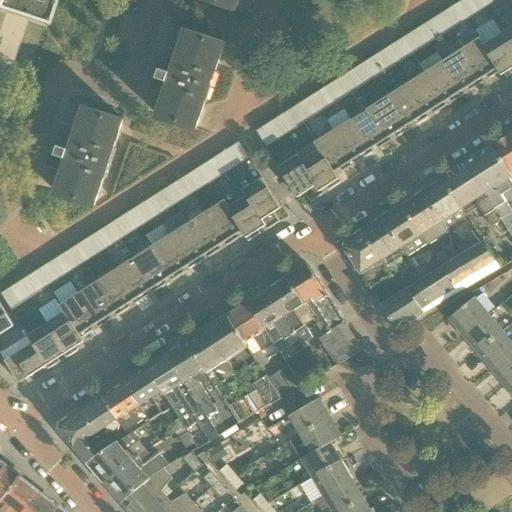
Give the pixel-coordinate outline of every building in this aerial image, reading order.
[(0,0),(0,8),(47,24),(54,0),(0,0)] [(209,0),(237,9),(237,8),(239,0),(209,0)] [(469,0),(478,14),(487,8),(482,0),(469,0)] [(451,31),(458,26),(448,9),(440,14),(451,31)] [(442,37),(451,31),(440,14),(431,20),(442,37)] [(511,27),(503,33),(511,46),(511,27)] [(225,43),(188,31),(176,67),(161,62),(157,64),(153,76),(171,82),(159,117),(196,130),(206,101),(204,100),(209,86),(213,88),(213,87),(209,85),(214,72),(216,72),(225,43)] [(414,54),(422,50),(411,33),(404,37),(414,54)] [(511,46),(503,33),(485,44),(484,45),(501,72),(503,76),(510,71),(511,74),(511,46)] [(406,60),(414,54),(404,37),(395,43),(406,60)] [(484,45),(485,44),(481,38),(463,49),(482,79),(487,76),(490,79),(501,72),(484,45)] [(484,83),(482,79),(463,49),(444,61),(463,91),(469,87),(471,91),(484,83)] [(378,77),(385,73),(375,56),(367,60),(378,77)] [(369,83),(378,77),(367,60),(358,66),(369,83)] [(466,94),(463,91),(444,61),(426,72),(445,103),(451,99),(453,102),(466,94)] [(447,106),(445,103),(426,72),(408,84),(427,114),(433,111),(435,114),(447,106)] [(342,100),(349,96),(338,79),(331,84),(342,100)] [(333,106),(342,100),(331,84),(322,89),(333,106)] [(429,118),(427,114),(408,84),(390,96),(409,126),(415,122),(417,125),(429,118)] [(411,129),(409,126),(390,96),(371,107),(391,137),(396,134),(398,137),(411,129)] [(304,124),(312,119),(302,102),(294,107),(304,124)] [(296,129),(304,124),(294,107),(285,112),(296,129)] [(393,141),(391,137),(371,107),(353,119),(372,149),(378,145),(380,149),(393,141)] [(124,120),(123,120),(86,108),(74,144),(60,139),(55,141),(51,153),(69,159),(58,194),(95,207),(124,120)] [(374,152),(372,149),(353,119),(334,130),(354,160),(360,157),(362,160),(374,152)] [(256,131),(265,144),(274,139),(265,125),(256,131)] [(356,164),(354,160),(334,130),(316,143),(320,149),(335,173),(342,168),(344,172),(356,164)] [(511,137),(510,135),(493,146),(511,175),(511,178),(511,179),(511,180),(511,137)] [(281,153),(292,147),(285,136),(275,143),(281,153)] [(240,142),(231,147),(239,161),(248,155),(240,142)] [(511,210),(502,194),(511,187),(511,180),(511,179),(511,178),(511,175),(493,146),(467,163),(503,220),(511,235),(511,210)] [(342,183),(335,173),(320,149),(303,161),(322,191),(328,187),(330,190),(342,183)] [(322,191),(303,161),(299,155),(279,167),(299,198),(306,193),(312,202),(324,194),(322,191)] [(202,165),(211,179),(219,174),(211,160),(202,165)] [(477,199),(482,208),(493,226),(502,220),(503,220),(467,163),(444,178),(463,208),(477,199)] [(203,184),(211,179),(202,165),(194,170),(203,184)] [(275,213),(282,208),(263,178),(243,190),(247,196),(266,227),(268,230),(280,222),(275,213)] [(448,229),(468,217),(463,208),(444,178),(444,179),(432,187),(431,186),(423,190),(448,229)] [(165,189),(174,203),(183,197),(174,183),(165,189)] [(166,207),(174,203),(165,189),(158,194),(166,207)] [(449,230),(448,229),(423,190),(416,195),(417,197),(404,205),(428,243),(449,230)] [(260,230),(266,227),(247,196),(229,207),(244,231),(250,241),(262,234),(260,230)] [(244,231),(229,207),(225,201),(206,212),(225,243),(227,246),(240,238),(237,235),(244,231)] [(408,256),(428,243),(404,205),(391,213),(390,212),(383,217),(407,255),(408,256)] [(129,212),(137,226),(146,220),(138,206),(129,212)] [(130,230),(137,226),(129,212),(121,217),(130,230)] [(219,247),(225,243),(206,212),(188,224),(207,254),(209,258),(221,250),(219,247)] [(407,255),(383,217),(375,221),(376,223),(364,231),(363,229),(392,276),(402,292),(410,288),(401,275),(404,273),(397,261),(407,255)] [(201,258),(207,254),(188,224),(169,236),(189,266),(191,269),(203,261),(201,258)] [(372,289),(392,276),(363,229),(355,234),(356,236),(346,242),(345,247),(357,267),(372,289)] [(92,235),(101,249),(110,243),(101,230),(92,235)] [(94,254),(101,249),(92,235),(85,240),(94,254)] [(183,270),(189,266),(169,236),(151,248),(170,278),(173,281),(185,273),(183,270)] [(464,253),(473,248),(467,240),(459,245),(464,253)] [(501,268),(484,241),(473,248),(464,253),(452,262),(443,267),(410,288),(402,292),(382,305),(398,330),(425,313),(501,268)] [(165,281),(170,278),(151,248),(133,259),(152,289),(154,293),(167,285),(165,281)] [(444,250),(436,255),(443,267),(452,262),(444,250)] [(56,259),(64,272),(74,266),(65,253),(56,259)] [(57,277),(64,272),(56,259),(49,263),(57,277)] [(146,293),(152,289),(133,259),(115,271),(134,301),(136,304),(149,296),(146,293)] [(312,299),(326,320),(318,325),(325,336),(346,323),(321,285),(311,268),(305,266),(287,277),(304,304),(312,299)] [(128,305),(134,301),(115,271),(97,282),(116,313),(118,316),(130,308),(128,305)] [(19,282),(28,295),(37,290),(28,276),(19,282)] [(314,320),(304,304),(287,277),(268,290),(295,332),(300,340),(303,345),(314,338),(306,326),(314,320)] [(21,300),(28,295),(19,282),(12,287),(21,300)] [(110,316),(116,313),(97,282),(78,294),(98,324),(100,328),(112,320),(110,316)] [(1,293),(10,307),(17,302),(9,289),(1,293)] [(280,352),(300,340),(295,332),(268,290),(248,302),(265,329),(280,352)] [(92,328),(98,324),(78,294),(60,306),(65,312),(82,339),(83,338),(94,331),(92,328)] [(464,336),(490,315),(476,297),(450,319),(464,336)] [(280,352),(265,329),(248,302),(228,315),(246,344),(254,355),(261,367),(270,361),(269,360),(280,352)] [(0,335),(15,326),(1,304),(0,304),(0,335)] [(85,342),(83,338),(82,339),(65,312),(46,324),(66,354),(68,358),(80,350),(78,346),(85,342)] [(234,368),(254,355),(246,344),(228,315),(187,341),(217,387),(237,374),(234,368)] [(478,353),(504,331),(490,315),(464,336),(478,353)] [(322,339),(338,366),(364,351),(346,323),(325,336),(322,339)] [(60,358),(66,354),(46,324),(28,336),(33,344),(47,366),(50,369),(62,361),(60,358)] [(492,370),(511,352),(511,340),(504,331),(478,353),(492,370)] [(220,437),(240,423),(225,400),(217,387),(187,341),(167,354),(212,424),(220,437)] [(20,383),(47,366),(33,344),(6,361),(20,383)] [(506,386),(511,380),(511,352),(492,370),(506,386)] [(204,429),(212,424),(167,354),(147,367),(162,391),(180,419),(185,427),(186,430),(199,421),(204,429)] [(291,366),(276,375),(288,395),(303,387),(291,366)] [(153,396),(162,391),(147,367),(125,381),(151,421),(164,413),(153,396)] [(276,391),(268,379),(267,376),(254,385),(257,390),(250,395),(245,388),(234,395),(225,400),(240,423),(258,412),(260,411),(281,399),(276,391)] [(151,421),(125,381),(103,395),(118,418),(126,430),(148,417),(151,421)] [(96,433),(118,418),(103,395),(81,410),(96,433)] [(302,435),(331,418),(319,399),(290,416),(302,435)] [(60,430),(89,464),(107,449),(107,448),(96,433),(81,410),(61,423),(60,430)] [(331,442),(332,443),(342,437),(331,418),(302,435),(313,453),(331,442)] [(175,432),(185,427),(180,419),(171,425),(175,432)] [(204,429),(202,430),(203,431),(204,432),(210,442),(220,437),(212,424),(204,429)] [(195,444),(186,430),(185,427),(175,432),(186,449),(195,444)] [(117,441),(107,448),(107,449),(89,464),(106,483),(143,451),(146,449),(132,433),(123,439),(118,442),(117,441)] [(342,461),(332,443),(331,442),(313,453),(302,459),(313,478),(342,461)] [(229,454),(221,443),(208,452),(216,463),(229,454)] [(170,465),(158,451),(152,456),(146,449),(143,451),(106,483),(122,501),(148,478),(164,469),(170,465)] [(203,466),(192,453),(183,458),(196,472),(203,466)] [(317,501),(353,480),(342,461),(313,478),(306,483),(317,501)] [(0,498),(17,478),(0,464),(0,498)] [(228,480),(235,474),(227,465),(220,471),(228,480)] [(130,511),(147,511),(166,496),(162,491),(165,488),(173,478),(164,469),(148,478),(122,501),(130,511)] [(495,507),(511,496),(511,485),(502,470),(468,491),(481,511),(488,511),(496,507),(495,507)] [(214,490),(222,484),(212,472),(204,478),(214,490)] [(235,474),(228,480),(237,490),(244,484),(235,474)] [(0,511),(20,511),(35,493),(17,478),(0,498),(0,511)] [(333,511),(340,511),(364,498),(353,480),(317,501),(323,511),(330,507),(333,511)] [(222,484),(214,490),(221,497),(228,491),(222,484)] [(51,511),(54,508),(35,493),(20,511),(51,511)] [(189,511),(197,506),(186,494),(175,500),(172,503),(166,496),(147,511),(189,511)] [(254,501),(262,510),(269,504),(261,494),(254,501)] [(511,511),(511,496),(495,507),(496,507),(498,511),(511,511)] [(340,511),(372,511),(364,498),(340,511)]
